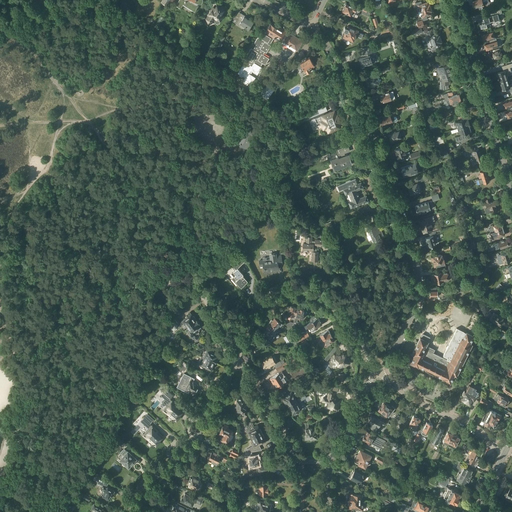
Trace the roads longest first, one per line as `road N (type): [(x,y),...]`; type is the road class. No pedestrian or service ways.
road 1 (residential): [(377,372),(406,325),(419,279),(367,127),(313,20)]
road 2 (residential): [(237,357),(253,313),(278,288),(330,303),(377,372)]
road 3 (tertiary): [(511,195),(451,0)]
road 4 (residential): [(131,511),(142,482),(199,432),(237,357)]
road 5 (residential): [(505,452),(377,372)]
road 6 (residential): [(330,461),(299,457),(237,357)]
